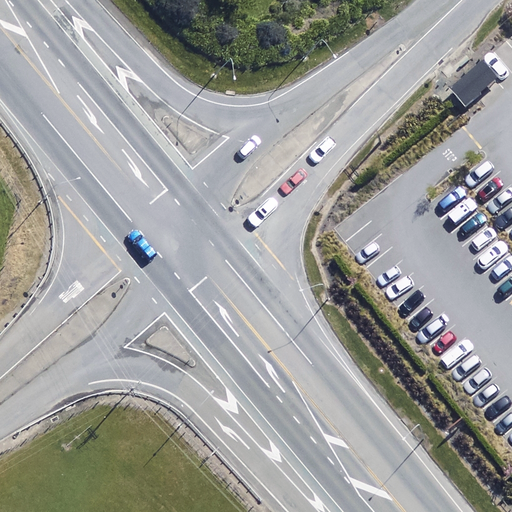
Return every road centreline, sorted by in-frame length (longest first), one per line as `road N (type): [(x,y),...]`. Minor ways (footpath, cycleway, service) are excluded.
road 1 (tertiary): [(454,0),(173,233)]
road 2 (trunk): [(173,233),(406,511)]
road 3 (trunk): [(15,363),(81,355),(133,364),(172,385),(301,511)]
road 4 (trunk): [(0,21),(173,233)]
road 5 (unclassified): [(173,233),(15,363)]
